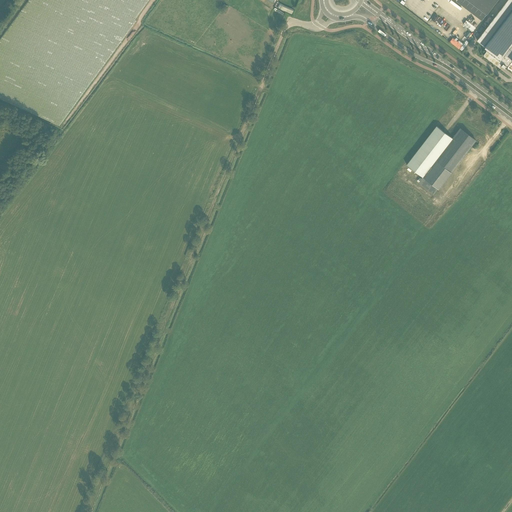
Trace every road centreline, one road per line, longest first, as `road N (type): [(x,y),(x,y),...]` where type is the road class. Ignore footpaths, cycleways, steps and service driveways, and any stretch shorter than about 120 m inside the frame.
road 1 (track): [(286,25),(87,511)]
road 2 (secondary): [(332,17),(363,19),(511,121)]
road 3 (secondary): [(511,112),(392,24)]
